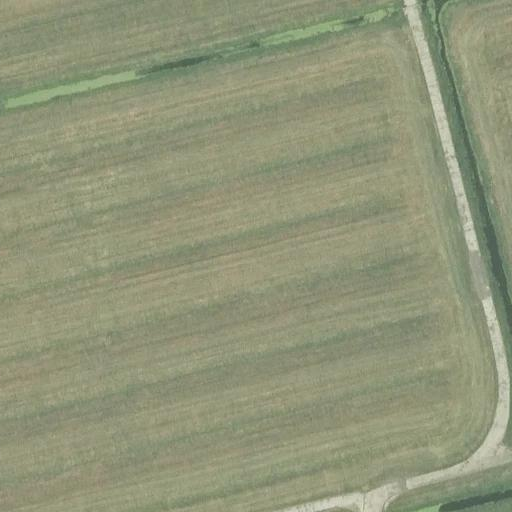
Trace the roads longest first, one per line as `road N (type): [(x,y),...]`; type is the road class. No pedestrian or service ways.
road 1 (track): [(410,0),(500,348),(505,380),(490,464)]
road 2 (track): [(490,464),(390,494),(374,509)]
